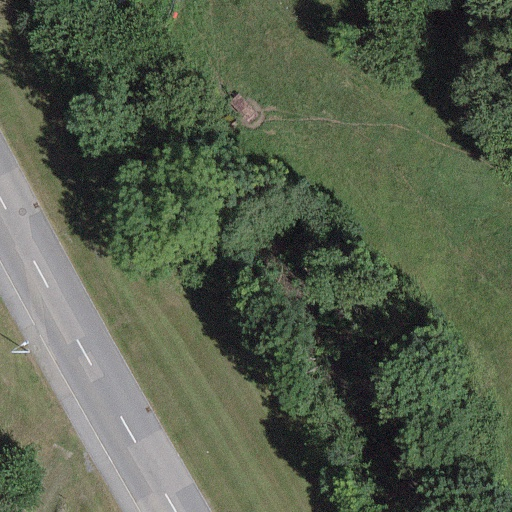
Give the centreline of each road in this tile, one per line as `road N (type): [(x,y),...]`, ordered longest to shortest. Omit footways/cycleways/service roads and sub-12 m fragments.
road 1 (residential): [(0,204),(170,511)]
road 2 (track): [(33,511),(95,376)]
